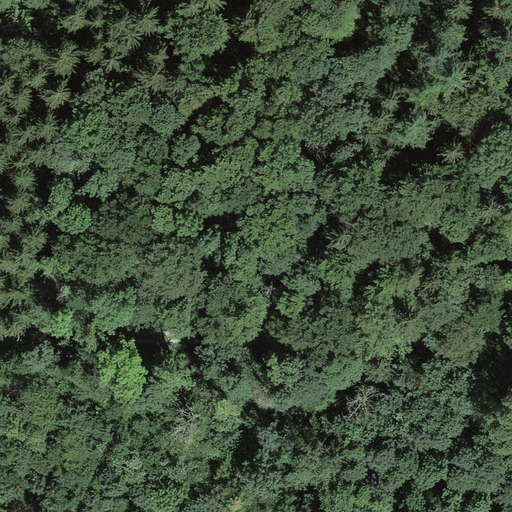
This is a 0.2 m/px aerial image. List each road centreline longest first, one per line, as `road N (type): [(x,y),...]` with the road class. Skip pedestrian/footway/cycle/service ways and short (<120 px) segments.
road 1 (track): [(511,334),(0,336)]
road 2 (track): [(0,355),(226,465),(335,489),(362,511)]
